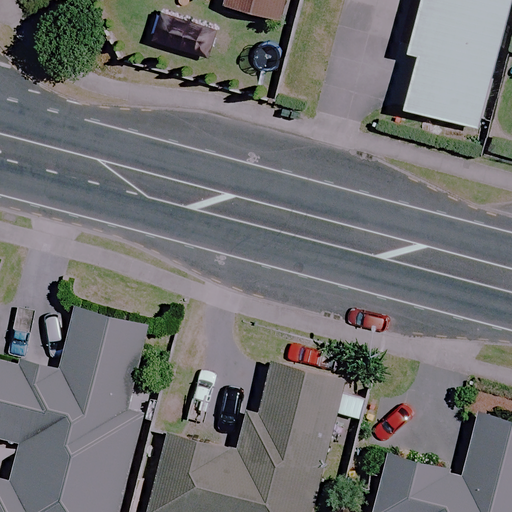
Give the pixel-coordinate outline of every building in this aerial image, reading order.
[(223,0),(221,7),(279,22),(284,0),(223,0)] [(423,0),(410,53),(421,56),(406,112),(476,131),(510,0),(423,0)] [(147,321),(76,302),(57,375),(0,359),(0,440),(19,445),(11,476),(0,473),(0,511),(115,511),(141,415),(123,410),(147,321)] [(308,511),(339,391),(243,367),(224,442),(171,429),(150,511),(308,511)] [(511,511),(511,428),(478,420),(465,474),(387,455),(372,511),(511,511)]
